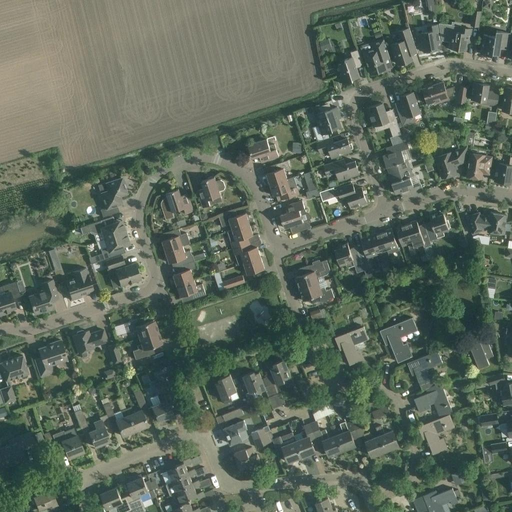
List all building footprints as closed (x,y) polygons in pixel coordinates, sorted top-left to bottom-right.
[(474,0),(472,18),(471,25),(479,27),(480,19),(482,0),(474,0)] [(489,9),(490,2),(483,0),(482,7),(489,9)] [(428,6),(430,14),(437,12),(435,5),(428,6)] [(391,45),(394,54),(397,63),(399,63),(399,65),(413,60),(410,53),(417,51),(410,29),(409,27),(407,22),(405,23),(406,28),(398,31),(401,39),(397,40),(398,42),(391,45)] [(439,24),(426,26),(427,32),(421,33),(424,52),(437,50),(435,43),(442,42),(439,24)] [(469,42),(471,32),(472,29),(459,27),(458,32),(454,31),(453,37),(452,37),(452,39),(451,39),(449,48),(466,50),(467,42),(469,42)] [(493,54),(495,55),(499,55),(500,48),(508,50),(509,40),(510,33),(496,31),(495,36),(484,34),(480,54),(492,56),(493,54)] [(376,73),(377,74),(382,73),(381,71),(386,69),(383,60),(390,58),(384,38),(371,43),(374,49),(364,52),(371,74),(376,73)] [(322,50),(331,47),(328,39),(319,42),(322,50)] [(351,53),(352,56),(352,57),(345,60),(345,62),(339,64),(342,74),(340,74),(343,85),(353,81),(352,80),(359,77),(355,66),(362,63),(358,50),(351,53)] [(483,84),(483,82),(476,81),(476,83),(473,82),(471,99),(479,100),(479,103),(497,106),(499,92),(488,91),(489,85),(483,84)] [(422,89),(426,98),(427,104),(433,102),(434,104),(449,99),(448,97),(453,95),(454,87),(454,86),(446,89),(443,82),(422,89)] [(465,103),(466,97),(468,88),(460,86),(457,102),(465,103)] [(511,88),(506,87),(502,110),(511,111),(511,88)] [(397,106),(400,115),(403,125),(416,121),(414,115),(420,113),(413,92),(400,96),(402,104),(397,106)] [(382,103),(367,108),(373,126),(389,121),(382,103)] [(320,104),(313,106),(315,113),(317,114),(319,120),(317,120),(322,135),(324,140),(330,138),(328,133),(333,131),(332,130),(341,127),(338,119),(341,118),(337,107),(331,109),(320,112),(318,107),(320,106),(320,104)] [(396,121),(388,124),(393,137),(401,134),(396,121)] [(494,130),(495,123),(486,122),(485,129),(494,130)] [(322,140),(316,142),(320,153),(329,150),(332,157),(342,154),(352,151),(351,149),(353,148),(351,143),(349,144),(347,138),(333,143),(332,137),(330,138),(324,140),(322,140)] [(261,162),(265,161),(274,158),(279,157),(275,144),(269,146),(267,139),(248,145),(252,158),(259,156),(261,162)] [(390,174),(410,168),(407,159),(405,160),(401,150),(409,148),(407,141),(402,143),(394,146),(396,151),(383,156),(386,167),(387,167),(390,174)] [(301,153),(301,143),(293,143),(292,153),(301,153)] [(466,147),(435,157),(442,178),(452,175),(456,173),(455,169),(457,169),(456,165),(464,163),(466,147)] [(467,176),(477,178),(481,179),(482,173),(489,174),(491,157),(485,156),(485,155),(471,153),(467,176)] [(509,165),(497,163),(495,181),(510,183),(511,177),(511,176),(511,157),(510,157),(509,165)] [(339,180),(350,177),(359,174),(355,161),(345,164),(344,158),(329,163),(324,165),(327,176),(337,173),(339,180)] [(266,174),(270,185),(287,179),(283,168),(290,166),(288,160),(285,161),(275,164),(277,170),(266,174)] [(409,189),(411,195),(423,191),(421,184),(413,187),(410,177),(412,176),(410,168),(390,174),(392,182),(392,183),(395,194),(409,189)] [(312,171),(304,174),(306,181),(314,178),(312,171)] [(204,188),(197,190),(203,207),(222,201),(219,192),(224,190),(225,187),(223,182),(220,180),(216,182),(214,177),(202,181),(204,188)] [(285,199),(300,194),(294,177),(287,180),(287,179),(270,185),(274,196),(283,193),(285,199)] [(106,208),(100,210),(103,217),(119,212),(119,211),(116,212),(114,206),(121,203),(119,196),(124,194),(123,189),(125,189),(124,186),(126,185),(124,179),(122,180),(121,178),(112,181),(106,183),(109,191),(101,193),(106,208)] [(364,195),(363,190),(362,187),(355,189),(352,183),(337,188),(339,195),(341,201),(347,199),(351,209),(369,202),(366,194),(364,195)] [(333,187),(320,192),(323,201),(328,199),(339,195),(337,188),(334,189),(333,187)] [(307,197),(308,198),(320,194),(318,188),(309,191),(306,192),(307,197)] [(175,217),(173,212),(179,210),(181,215),(193,211),(189,197),(188,194),(181,196),(179,189),(166,193),(167,197),(165,198),(162,200),(161,202),(161,206),(166,220),(175,217)] [(280,215),(284,227),(285,228),(290,226),(292,234),(311,227),(309,220),(303,222),(301,215),(306,213),(302,200),(285,206),(287,213),(280,215)] [(233,230),(250,224),(246,213),(238,216),(236,210),(218,216),(222,227),(231,224),(233,230)] [(473,234),(482,231),(485,230),(485,229),(488,229),(487,231),(504,234),(504,230),(510,231),(511,226),(505,226),(506,215),(490,212),(490,217),(480,215),(479,212),(467,217),(473,234)] [(430,241),(437,238),(444,235),(443,232),(448,230),(449,230),(448,228),(449,228),(449,225),(448,223),(447,222),(447,223),(444,214),(443,214),(438,215),(437,213),(429,216),(431,222),(424,224),(430,241)] [(113,216),(80,227),(82,234),(89,232),(90,231),(96,233),(101,232),(104,239),(126,232),(122,220),(113,223),(111,217),(113,217),(113,216)] [(410,223),(406,225),(414,247),(416,247),(416,248),(423,245),(424,244),(425,247),(431,245),(430,241),(424,224),(418,226),(416,220),(410,222),(410,223)] [(233,249),(249,243),(248,237),(253,235),(250,224),(233,230),(234,235),(232,236),(231,238),(232,240),(233,241),(230,242),(233,249)] [(411,256),(416,254),(414,247),(406,225),(402,226),(402,225),(395,227),(399,237),(402,246),(408,244),(409,249),(408,249),(411,256)] [(162,241),(166,252),(183,246),(191,244),(187,233),(181,235),(179,229),(165,234),(167,239),(162,241)] [(381,233),(387,250),(390,258),(395,256),(393,252),(399,251),(398,248),(395,238),(392,229),(385,231),(386,232),(381,233)] [(102,254),(88,258),(90,264),(104,259),(125,252),(124,252),(123,252),(121,247),(130,244),(126,232),(104,239),(106,247),(100,249),(102,254)] [(371,235),(377,255),(383,253),(383,251),(387,250),(381,233),(377,234),(377,233),(371,235)] [(367,258),(377,255),(371,235),(360,239),(367,258)] [(218,245),(215,237),(209,239),(212,247),(218,245)] [(235,255),(241,254),(244,263),(261,258),(257,247),(251,249),(249,243),(233,249),(235,255)] [(354,266),(362,263),(356,247),(350,249),(348,243),(340,246),(340,248),(335,250),(340,266),(346,264),(347,268),(354,265),(354,266)] [(191,250),(185,252),(183,246),(166,252),(170,263),(180,260),(182,265),(195,261),(206,258),(204,253),(193,257),(193,255),(192,255),(191,250)] [(56,248),(49,250),(55,270),(62,268),(56,248)] [(106,261),(108,268),(115,266),(116,270),(115,270),(120,285),(140,279),(135,263),(123,267),(122,264),(124,263),(121,256),(112,259),(106,261)] [(264,269),(261,258),(244,263),(248,274),(264,269)] [(462,262),(466,274),(474,271),(470,259),(469,260),(468,258),(461,260),(462,262)] [(311,272),(296,277),(297,282),(296,282),(298,287),(299,287),(300,289),(319,282),(316,276),(322,274),(321,271),(325,270),(329,272),(330,270),(327,260),(320,262),(320,260),(312,262),(313,264),(309,266),(311,272)] [(177,286),(194,280),(191,269),(197,267),(195,261),(182,265),(184,271),(174,274),(177,286)] [(368,261),(362,263),(364,270),(370,268),(368,261)] [(94,291),(89,278),(85,268),(72,272),(74,278),(65,281),(68,290),(67,291),(70,300),(81,297),(80,295),(94,291)] [(223,282),(225,288),(245,282),(243,275),(223,282)] [(495,288),(497,279),(486,277),(488,287),(495,288)] [(28,296),(31,304),(34,314),(45,310),(46,311),(54,309),(52,301),(59,299),(52,279),(41,283),(43,290),(37,292),(37,293),(28,296)] [(181,297),(190,294),(192,293),(193,299),(206,295),(202,284),(196,286),(194,280),(177,286),(181,297)] [(300,291),(299,291),(301,296),(302,296),(303,301),(319,295),(321,302),(334,297),(331,289),(326,290),(325,287),(321,289),(319,283),(325,281),(325,280),(319,282),(300,289),(300,291)] [(4,293),(0,294),(0,314),(10,312),(9,310),(15,308),(12,298),(20,296),(15,281),(2,286),(4,293)] [(365,293),(363,287),(355,290),(357,296),(365,293)] [(389,327),(380,330),(386,345),(390,343),(396,356),(398,362),(407,358),(412,356),(407,343),(403,345),(400,337),(417,330),(412,318),(402,322),(389,327)] [(123,324),(126,332),(132,330),(133,333),(137,332),(139,338),(158,332),(157,330),(158,330),(157,324),(155,325),(154,320),(138,325),(136,319),(123,324)] [(364,326),(344,334),(335,338),(340,350),(343,349),(350,365),(364,360),(360,349),(356,350),(354,345),(369,339),(364,326)] [(77,334),(73,336),(78,352),(79,352),(80,357),(83,359),(87,357),(89,354),(87,350),(93,348),(92,346),(107,341),(103,330),(89,334),(87,331),(83,332),(83,331),(82,330),(77,332),(76,333),(77,334)] [(138,349),(132,351),(135,359),(148,355),(146,349),(162,344),(160,339),(161,339),(160,333),(158,334),(158,332),(139,338),(141,344),(137,346),(138,349)] [(485,336),(468,343),(479,369),(489,365),(487,358),(493,356),(485,336)] [(47,344),(47,346),(38,349),(41,357),(34,359),(40,376),(53,372),(51,365),(67,360),(60,340),(47,344)] [(108,346),(114,364),(122,361),(116,344),(108,346)] [(422,390),(426,388),(436,384),(432,374),(428,375),(426,369),(443,363),(438,350),(407,362),(412,375),(416,374),(422,390)] [(0,362),(0,364),(3,372),(7,387),(0,389),(4,403),(15,399),(8,380),(20,376),(20,378),(23,379),(27,378),(28,375),(27,374),(28,373),(22,355),(0,362)] [(274,375),(268,377),(275,395),(281,393),(278,385),(285,382),(284,379),(291,376),(284,359),(274,363),(275,366),(271,367),(274,375)] [(269,398),(275,395),(268,377),(262,380),(259,372),(255,374),(254,371),(243,376),(250,392),(257,389),(258,392),(265,390),(269,398)] [(148,373),(142,376),(145,383),(151,380),(148,373)] [(511,381),(506,383),(503,373),(488,378),(490,385),(502,381),(503,383),(504,390),(501,391),(502,398),(500,398),(499,400),(500,404),(501,405),(506,404),(506,406),(511,405),(511,381)] [(220,381),(216,383),(224,404),(232,401),(239,398),(237,391),(235,388),(233,384),(231,378),(230,374),(219,379),(220,381)] [(157,395),(149,398),(153,406),(152,406),(154,412),(158,421),(173,415),(168,404),(174,401),(169,388),(166,380),(159,383),(153,385),(157,395)] [(441,382),(436,384),(426,388),(428,393),(414,399),(419,412),(431,407),(430,405),(434,403),(440,418),(450,414),(453,413),(441,382)] [(126,409),(135,431),(147,426),(144,417),(150,415),(140,390),(133,392),(140,410),(133,413),(131,407),(126,409)] [(119,430),(122,436),(135,431),(126,409),(121,397),(116,399),(121,411),(114,414),(107,397),(101,400),(106,414),(107,414),(108,419),(111,426),(114,432),(119,430)] [(337,398),(335,403),(338,407),(343,406),(345,401),(342,397),(337,398)] [(325,406),(328,415),(335,412),(331,402),(325,406)] [(328,415),(325,406),(313,414),(316,421),(328,415)] [(390,413),(390,412),(387,406),(372,412),(375,419),(390,413)] [(225,421),(234,418),(244,414),(241,407),(223,415),(225,421)] [(74,412),(79,425),(86,422),(81,409),(74,412)] [(496,413),(481,416),(482,426),(498,423),(496,413)] [(94,447),(109,441),(105,429),(111,426),(108,419),(107,414),(106,414),(99,417),(100,420),(94,423),(96,429),(89,432),(94,447)] [(433,454),(442,450),(447,449),(443,438),(439,439),(437,434),(454,427),(450,414),(440,418),(418,427),(423,439),(427,438),(433,454)] [(364,434),(358,419),(352,422),(358,436),(364,434)] [(231,444),(240,440),(242,439),(248,437),(244,429),(247,428),(244,420),(224,428),(231,444)] [(329,456),(342,450),(336,435),(333,426),(330,427),(334,436),(329,438),(326,429),(320,431),(316,421),(310,424),(319,446),(324,444),(329,456)] [(353,438),(358,436),(352,422),(347,424),(346,421),(340,424),(344,432),(338,434),(335,425),(333,426),(336,435),(342,450),(356,445),(353,438)] [(511,440),(511,421),(507,422),(507,423),(500,424),(501,434),(509,432),(509,436),(508,437),(506,439),(507,442),(511,440)] [(315,451),(314,448),(319,446),(310,424),(304,426),(306,430),(301,432),(303,438),(296,441),(302,457),(315,451)] [(379,436),(385,451),(399,446),(392,430),(385,433),(381,425),(376,427),(379,436)] [(83,452),(73,428),(64,432),(63,430),(52,435),(57,447),(63,444),(68,457),(83,452)] [(254,440),(267,435),(264,428),(251,433),(254,440)] [(0,448),(0,468),(0,469),(16,463),(15,462),(19,460),(19,462),(25,459),(23,456),(22,456),(21,454),(22,453),(21,450),(35,445),(30,432),(8,441),(10,445),(0,448)] [(52,440),(49,432),(43,434),(47,443),(52,440)] [(369,432),(364,434),(372,456),(385,451),(379,436),(372,438),(369,432)] [(267,435),(254,440),(257,447),(270,442),(267,435)] [(288,462),(302,457),(296,441),(288,445),(285,438),(281,440),(280,436),(273,439),(279,454),(284,452),(288,462)] [(483,454),(493,453),(507,451),(505,442),(491,444),(491,445),(482,446),(483,454)] [(260,461),(257,454),(255,455),(252,447),(246,449),(234,453),(241,469),(260,461)] [(176,465),(177,467),(172,469),(168,471),(162,473),(167,485),(172,483),(181,479),(181,477),(189,474),(188,471),(185,465),(192,463),(190,458),(183,460),(184,462),(176,465)] [(194,469),(188,471),(189,474),(181,477),(181,479),(172,483),(167,485),(171,495),(176,493),(177,494),(185,490),(185,489),(193,485),(192,483),(190,476),(196,474),(194,469)] [(464,469),(452,473),(456,484),(468,480),(464,469)] [(132,494),(127,496),(132,509),(133,511),(142,511),(146,511),(139,495),(147,492),(150,499),(156,496),(150,480),(145,482),(143,477),(128,483),(132,494)] [(177,494),(178,498),(174,505),(171,506),(173,509),(181,506),(181,504),(189,501),(189,502),(191,501),(190,499),(197,496),(197,494),(194,487),(200,485),(199,480),(192,483),(193,485),(185,489),(185,490),(177,494)] [(119,511),(125,511),(126,511),(132,509),(127,496),(121,499),(117,487),(101,494),(107,509),(117,505),(119,511)] [(429,511),(444,511),(441,504),(450,501),(451,504),(458,502),(456,498),(461,496),(458,489),(454,491),(452,488),(437,494),(436,490),(423,495),(426,502),(429,511)] [(33,497),(36,506),(38,510),(51,505),(52,506),(57,504),(53,493),(52,493),(51,490),(51,489),(33,497)] [(484,503),(491,501),(489,490),(482,492),(484,503)] [(337,511),(336,508),(335,508),(336,509),(333,510),(332,506),(334,505),(334,506),(335,505),(334,504),(331,505),(328,497),(316,502),(319,510),(317,511),(337,511)] [(172,510),(173,511),(193,511),(193,510),(189,502),(189,501),(181,504),(181,506),(173,509),(172,510)] [(429,511),(426,502),(417,505),(420,511),(429,511)] [(474,511),(486,511),(489,511),(486,503),(473,508),(474,511)]
